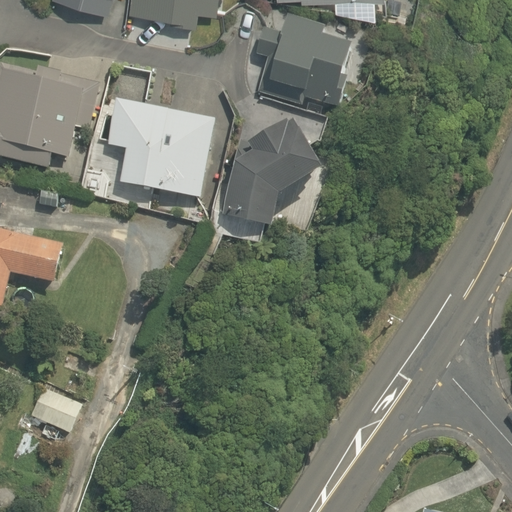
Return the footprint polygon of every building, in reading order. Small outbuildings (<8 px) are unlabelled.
[(69,0),(105,9),(106,0),(69,0)] [(217,0),(131,0),(130,9),(194,19),(196,8),(215,11),(217,0)] [(359,84),(373,38),(322,23),(284,11),(267,6),(259,41),(274,45),(262,85),(342,109),(350,82),(359,84)] [(98,89),(0,64),(0,155),(46,168),(50,154),(66,158),(75,128),(86,132),(98,89)] [(214,119),(113,95),(102,142),(123,147),(116,181),(197,198),(214,119)] [(284,113),(244,99),(223,219),(270,227),(277,192),(316,167),(284,113)] [(62,243),(0,227),(0,302),(9,268),(53,279),(62,243)] [(24,415),(28,416),(70,434),(83,404),(37,385),(24,415)]
